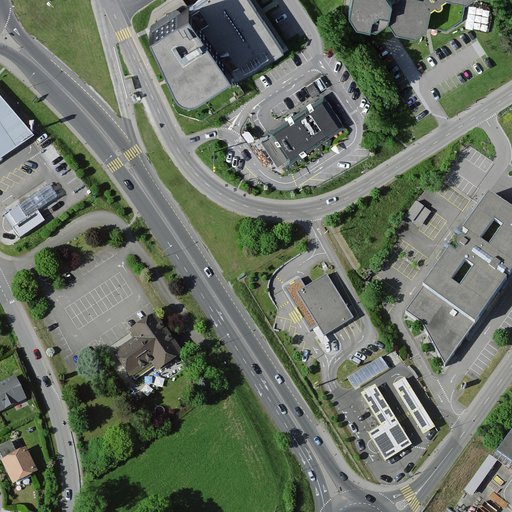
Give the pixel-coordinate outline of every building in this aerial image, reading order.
[(232,70),(238,79),(248,72),(284,47),(252,0),(197,0),(171,18),(152,31),(177,87),(184,94),(190,94),(199,93),(232,70)] [(376,26),(388,21),(391,0),(351,0),(349,12),(356,23),(376,26)] [(391,0),(388,21),(395,31),(413,36),(427,28),(430,7),(440,0),(460,0),(465,1),(467,0),(391,0)] [(134,91),(131,79),(125,81),(128,92),(134,91)] [(0,94),(0,158),(33,135),(0,94)] [(290,167),(344,130),(321,96),(266,133),(269,137),(261,143),(263,147),(277,167),(286,161),(290,167)] [(50,185),(19,206),(26,217),(38,210),(57,196),(50,185)] [(462,244),(460,244),(458,245),(456,247),(456,249),(456,251),(457,253),(459,254),(455,259),(448,255),(406,317),(421,327),(445,368),(511,275),(511,214),(489,199),(463,236),(469,240),(465,245),(464,244),(462,244)] [(416,202),(405,217),(419,227),(430,212),(416,202)] [(5,215),(20,238),(46,221),(38,210),(26,217),(19,206),(5,215)] [(296,294),(323,337),(353,319),(326,276),(296,294)] [(325,322),(299,281),(285,289),(310,331),(325,322)] [(154,367),(159,374),(183,357),(155,316),(129,333),(134,340),(111,355),(130,382),(154,367)] [(381,358),(348,378),(356,390),(389,371),(381,358)] [(392,384),(423,432),(434,426),(405,377),(392,384)] [(0,414),(26,402),(14,378),(0,384),(0,414)] [(394,416),(375,384),(361,393),(381,425),(394,416)] [(385,460),(411,444),(394,416),(381,425),(368,432),(385,460)] [(511,432),(496,454),(511,465),(511,432)] [(37,475),(26,450),(16,454),(11,444),(0,448),(0,454),(3,461),(1,462),(12,487),(37,475)]
